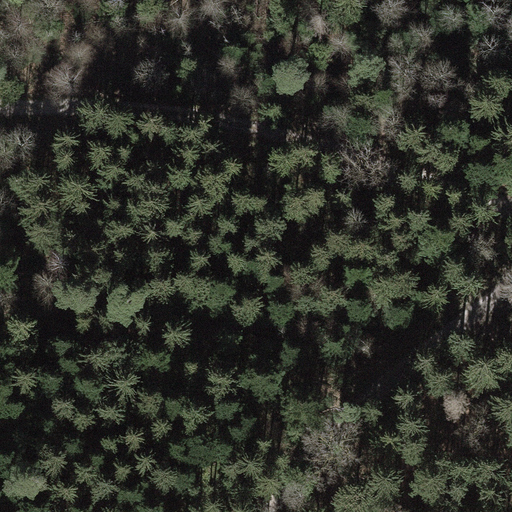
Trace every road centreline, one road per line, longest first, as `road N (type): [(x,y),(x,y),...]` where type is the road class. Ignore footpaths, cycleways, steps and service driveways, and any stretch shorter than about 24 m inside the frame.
road 1 (track): [(0,102),(220,118),(511,203)]
road 2 (track): [(273,511),(365,397),(511,291)]
